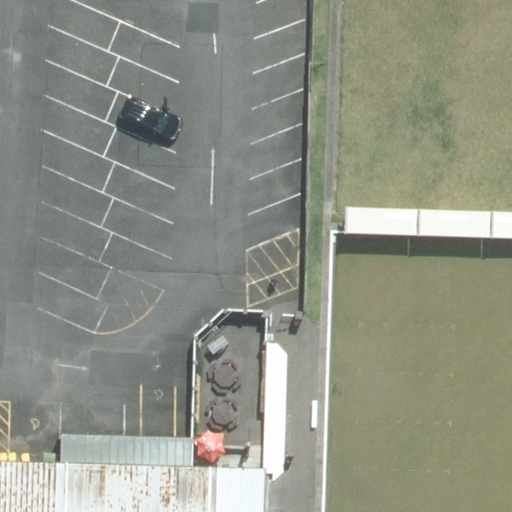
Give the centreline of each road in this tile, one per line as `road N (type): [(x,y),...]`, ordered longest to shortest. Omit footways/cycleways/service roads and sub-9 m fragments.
road 1 (unknown): [(253,0),(263,205),(227,262),(164,308),(67,330)]
road 2 (unknown): [(0,274),(33,0)]
